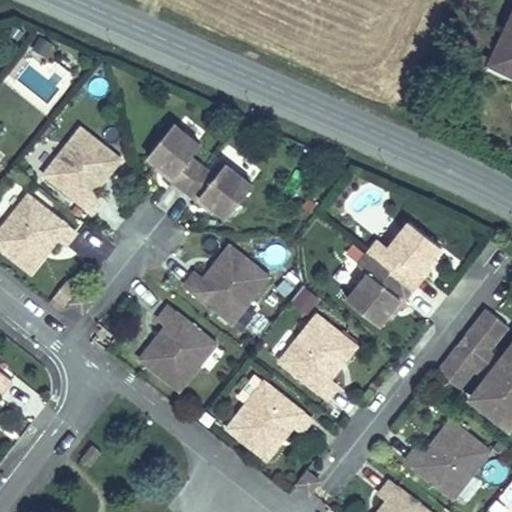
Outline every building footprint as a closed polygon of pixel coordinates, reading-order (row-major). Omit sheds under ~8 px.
[(511,18),(491,63),(511,72),(511,18)] [(253,185),(225,163),(215,176),(191,157),(201,144),(174,123),(148,155),(167,170),(165,174),(205,206),(208,202),(216,209),(227,217),(253,185)] [(110,173),(121,159),(81,127),(44,174),(92,212),(102,198),(95,192),(104,180),(100,178),(106,170),(110,173)] [(167,170),(159,164),(156,167),(165,174),(167,170)] [(104,180),(110,173),(106,170),(100,178),(104,180)] [(66,245),(76,232),(28,194),(0,229),(0,247),(31,272),(43,258),(39,255),(45,248),(48,250),(58,239),(66,245)] [(216,209),(208,202),(205,206),(213,213),(216,209)] [(398,308),(430,268),(426,266),(433,257),(442,246),(409,221),(388,247),(379,240),(358,265),(368,273),(347,300),(379,325),(395,306),(398,308)] [(233,323),(270,276),(230,245),(218,259),(222,262),(216,269),(212,266),(203,278),(195,272),(186,284),(185,285),(233,323)] [(43,258),(48,250),(45,248),(39,255),(43,258)] [(430,268),(437,260),(433,257),(426,266),(430,268)] [(216,269),(222,262),(218,259),(212,266),(216,269)] [(64,305),(78,289),(68,281),(54,298),(64,305)] [(309,311),(318,298),(305,288),(296,300),(309,311)] [(83,312),(93,300),(91,298),(91,299),(80,291),(71,302),(81,311),(83,312)] [(180,390),(217,343),(169,306),(159,319),(166,325),(157,336),(161,339),(155,346),(152,344),(140,358),(180,390)] [(392,317),(398,308),(395,306),(388,314),(392,317)] [(489,351),(508,326),(487,309),(466,335),(488,352),(489,351)] [(255,337),(266,323),(248,310),(238,323),(255,337)] [(345,361),(357,345),(317,314),(280,361),(327,399),(338,386),(330,379),(339,367),(336,364),(342,358),(345,361)] [(488,376),(500,360),(489,351),(488,352),(466,335),(458,346),(480,362),(473,370),(485,380),(488,376)] [(155,346),(161,339),(157,336),(152,344),(155,346)] [(509,428),(511,423),(511,345),(500,360),(488,376),(485,380),(471,398),(472,398),(509,428)] [(480,362),(458,346),(438,372),(459,388),(473,370),(480,362)] [(339,367),(345,361),(342,358),(336,364),(339,367)] [(0,391),(2,393),(12,380),(0,370),(0,391)] [(301,432),(312,418),(265,381),(264,381),(255,375),(238,396),(247,403),(227,428),(267,459),(279,444),(275,442),(281,434),(284,437),(294,426),(301,432)] [(454,498),(491,451),(451,419),(439,434),(443,437),(437,444),(433,441),(424,453),(416,447),(406,460),(454,498)] [(279,444),(284,437),(281,434),(275,442),(279,444)] [(433,441),(437,444),(443,437),(439,434),(433,441)] [(510,449),(499,441),(494,448),(504,456),(510,449)] [(91,466),(102,452),(94,445),(82,459),(91,466)] [(310,493),(320,481),(308,471),(298,484),(310,493)] [(431,511),(390,480),(379,494),(387,500),(378,511),(431,511)]
